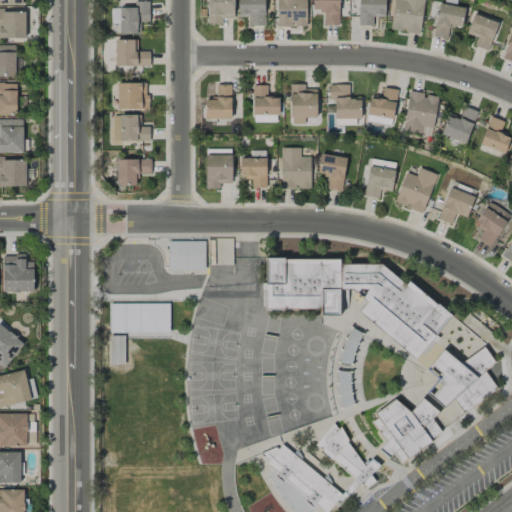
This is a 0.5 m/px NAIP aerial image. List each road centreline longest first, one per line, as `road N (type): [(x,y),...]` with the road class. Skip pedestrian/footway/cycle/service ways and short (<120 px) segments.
road 1 (tertiary): [(511,304),(439,258),(370,231),(294,222),(73,222)]
road 2 (residential): [(511,96),(419,65),(184,56)]
road 3 (tertiary): [(73,222),(73,511)]
road 4 (tertiary): [(71,0),(73,222)]
road 5 (residential): [(183,0),(186,221)]
